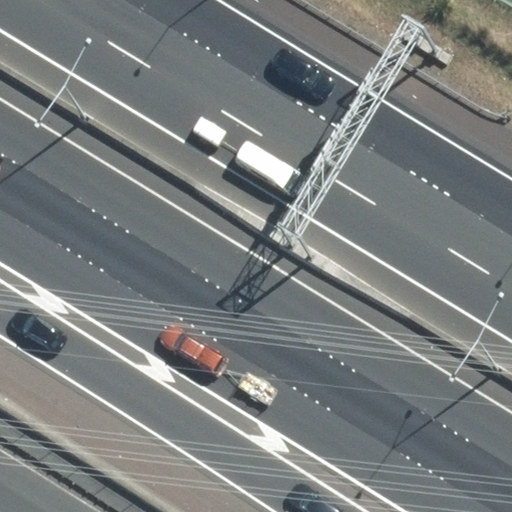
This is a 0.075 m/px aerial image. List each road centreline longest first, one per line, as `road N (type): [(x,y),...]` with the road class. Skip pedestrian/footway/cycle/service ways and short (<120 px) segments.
road 1 (motorway): [(511,473),(0,157)]
road 2 (motorway): [(43,0),(511,287)]
road 3 (motorway): [(308,511),(0,313)]
